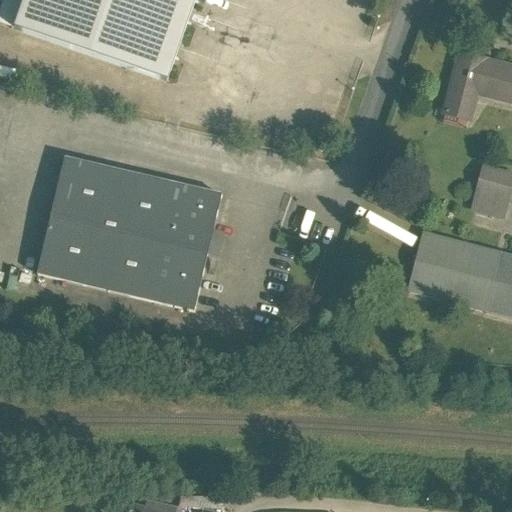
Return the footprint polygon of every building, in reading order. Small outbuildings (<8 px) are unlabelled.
[(4,0),(0,13),(0,26),(15,31),(25,0),(4,0)] [(25,0),(15,31),(168,83),(196,0),(25,0)] [(511,70),(459,56),(444,113),(469,120),(475,96),(511,105),(511,70)] [(318,127),(310,149),(322,153),(329,131),(318,127)] [(221,198),(64,161),(37,278),(194,315),(221,198)] [(511,177),(485,170),(478,196),(505,203),(511,177)] [(505,203),(478,196),(474,212),(501,219),(505,203)] [(500,256),(422,236),(407,295),(485,315),(500,256)] [(511,258),(500,256),(485,315),(511,321),(511,258)] [(203,499),(179,499),(177,507),(201,510),(203,499)]
